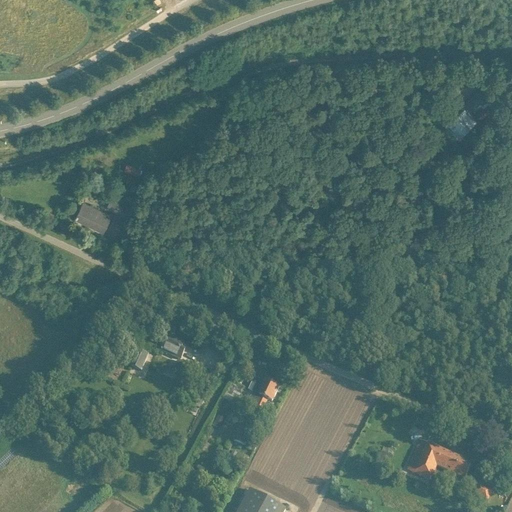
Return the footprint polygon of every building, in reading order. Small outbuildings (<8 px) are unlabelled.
[(489,81),(479,90),(480,92),(488,100),(495,93),(493,90),(495,87),(489,81)] [(480,92),(468,104),(475,112),(488,100),(480,92)] [(492,109),(488,104),(478,114),(482,118),(492,109)] [(450,122),(447,126),(448,127),(459,139),(463,143),(465,143),(471,137),(466,131),(476,121),(469,114),(464,109),(459,114),(454,119),(452,117),(448,120),(450,122)] [(138,176),(141,170),(127,162),(124,169),(138,176)] [(129,217),(135,203),(113,193),(107,206),(129,217)] [(76,218),(103,231),(111,215),(83,202),(80,209),(76,218)] [(129,242),(126,250),(136,254),(139,246),(129,242)] [(161,352),(181,361),(185,351),(181,350),(184,345),(168,337),(161,352)] [(148,355),(138,351),(131,367),(141,371),(148,355)] [(154,365),(152,372),(157,374),(160,367),(154,365)] [(206,368),(197,388),(208,393),(217,374),(206,368)] [(259,380),(247,405),(250,407),(262,413),(265,408),(268,401),(272,403),(275,397),(279,388),(266,382),(265,383),(259,380)] [(191,405),(199,409),(204,398),(196,394),(191,405)] [(219,415),(216,421),(223,425),(227,419),(219,415)] [(242,423),(233,441),(245,446),(254,428),(242,423)] [(258,430),(255,435),(261,438),(264,433),(258,430)] [(426,443),(421,441),(408,471),(430,481),(436,467),(465,479),(472,464),(426,443)] [(382,452),(374,468),(385,474),(393,458),(382,452)] [(497,453),(492,463),(501,467),(505,457),(497,453)] [(479,484),(473,494),(487,502),(493,492),(479,484)] [(238,511),(285,511),(286,511),(250,491),(238,511)]
